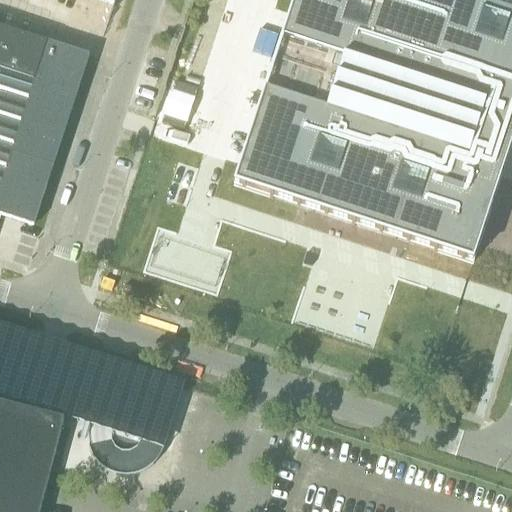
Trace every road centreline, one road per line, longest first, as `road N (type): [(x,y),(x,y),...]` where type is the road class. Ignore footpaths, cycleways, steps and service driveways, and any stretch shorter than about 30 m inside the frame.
road 1 (unclassified): [(504,458),(49,308)]
road 2 (unclassified): [(49,308),(149,0)]
road 3 (unknown): [(49,308),(40,367),(87,385),(102,405),(113,468)]
road 4 (unknown): [(265,379),(231,511)]
road 5 (unknown): [(298,511),(308,493),(328,486),(416,511)]
